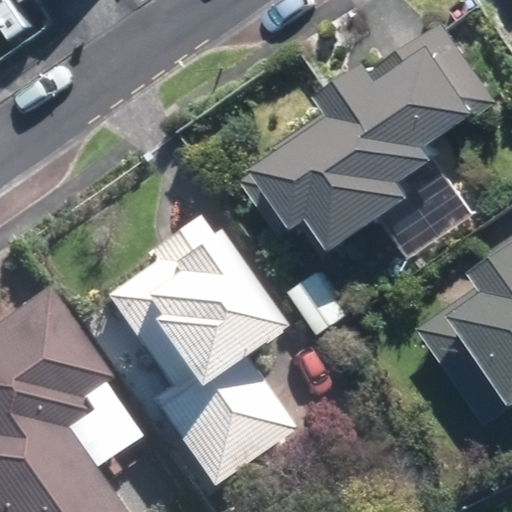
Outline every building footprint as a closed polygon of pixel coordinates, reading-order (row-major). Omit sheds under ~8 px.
[(345,112),(284,154),(289,160),(253,185),(293,244),(312,233),(315,236),(333,224),(352,251),(431,199),(421,186),(456,163),(449,152),(508,112),(454,31),(394,72),(390,67),(338,102),(345,112)] [(195,223),(146,257),(152,267),(102,303),(167,392),(145,408),(209,496),(293,434),(243,366),(280,339),(195,223)] [(429,334),(497,429),(511,417),(511,264),(493,278),(498,285),(429,334)] [(327,272),(298,292),(330,337),(357,317),(327,272)] [(0,511),(116,511),(64,436),(90,418),(81,405),(110,385),(47,293),(0,325),(0,511)]
